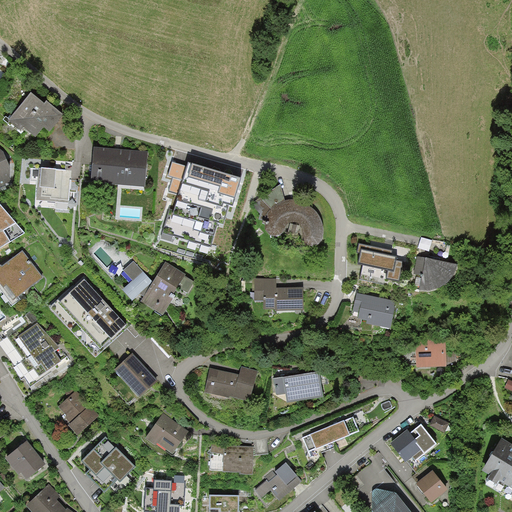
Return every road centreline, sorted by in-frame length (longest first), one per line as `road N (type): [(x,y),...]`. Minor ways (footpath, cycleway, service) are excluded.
road 1 (residential): [(0,42),(83,109),(128,131),(310,178),(333,199),(341,226),(336,305),(303,333),(212,348),(190,361),(180,396),(200,414),(236,433),(272,432),(386,386),(401,391),(412,409)]
road 2 (residential): [(286,511),(412,409)]
road 3 (residential): [(93,511),(12,393)]
road 4 (residential): [(412,409),(489,365),(511,328)]
